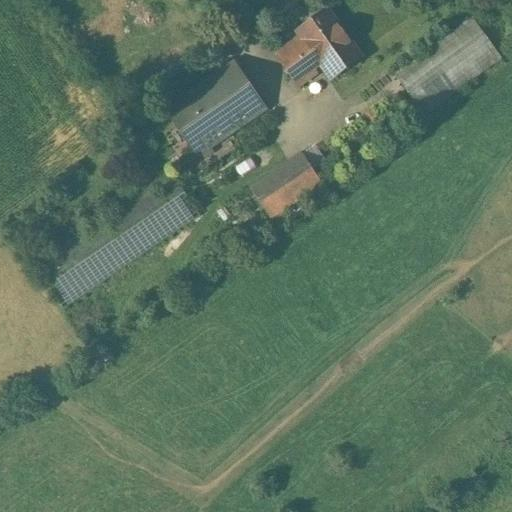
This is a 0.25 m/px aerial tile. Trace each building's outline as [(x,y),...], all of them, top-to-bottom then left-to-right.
[(511,0),(485,0),(473,9),(508,55),(511,52),(511,0)] [(320,12),(290,34),(293,38),(313,66),(325,82),(354,61),(320,12)] [(467,16),(306,134),(340,179),(502,60),(467,16)] [(293,38),(266,58),(288,90),(306,77),(303,74),(313,66),(293,38)] [(229,61),(164,111),(198,155),(264,105),(229,61)] [(301,145),(247,186),(270,216),(324,175),(301,145)] [(169,171),(33,265),(65,311),(201,217),(169,171)] [(92,299),(68,315),(84,339),(108,322),(92,299)]
